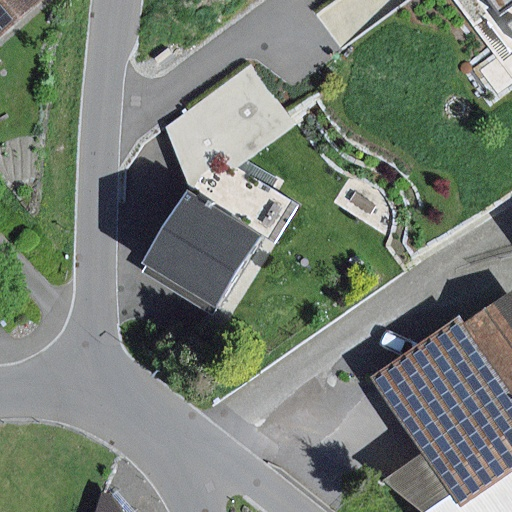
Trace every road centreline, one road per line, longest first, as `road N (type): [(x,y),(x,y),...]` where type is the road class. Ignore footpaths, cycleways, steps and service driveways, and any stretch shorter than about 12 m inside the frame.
road 1 (unclassified): [(97,394),(99,132),(114,0)]
road 2 (residential): [(174,448),(216,456),(295,511)]
